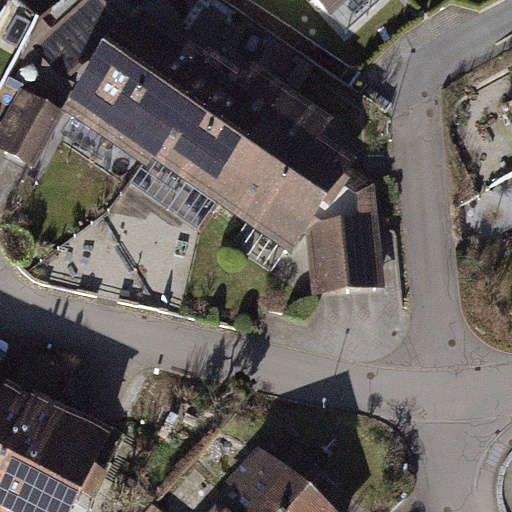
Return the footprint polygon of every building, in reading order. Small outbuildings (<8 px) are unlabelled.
[(0,0),(0,16),(8,0),(0,0)] [(310,0),(331,23),(356,0),(310,0)] [(157,26),(141,16),(106,68),(98,62),(71,103),(112,130),(108,136),(146,160),(204,72),(150,36),(157,26)] [(243,92),(208,69),(151,154),(192,181),(197,173),(229,194),(293,98),(256,73),(243,92)] [(9,155),(34,167),(62,114),(24,94),(16,110),(28,116),(9,155)] [(348,173),(353,166),(318,142),(330,124),(293,99),(225,202),(258,224),(263,215),(301,240),(307,231),(314,235),(318,293),(349,291),(344,227),(365,226),(362,182),(348,173)] [(365,226),(344,227),(349,291),(384,288),(379,224),(365,226)] [(0,475),(36,403),(7,388),(0,402),(0,475)] [(39,398),(36,403),(0,475),(0,509),(5,511),(33,511),(35,509),(41,511),(70,511),(110,434),(39,398)] [(245,493),(227,511),(330,511),(263,453),(235,485),(245,493)]
